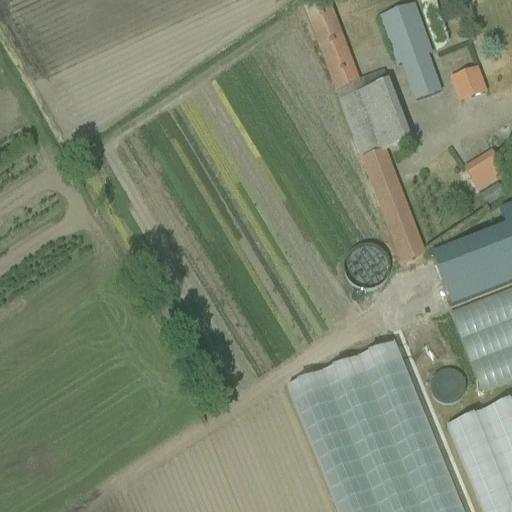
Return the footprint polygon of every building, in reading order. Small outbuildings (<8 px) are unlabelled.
[(381,74),(357,83),(327,2),(303,11),(363,167),(401,267),(425,258),(386,158),(384,153),(410,143),(388,84),(385,85),(381,74)] [(414,7),(378,21),(396,70),(399,68),(414,105),(440,94),(426,57),(432,55),(414,7)] [(457,104),(486,94),(478,69),(449,80),(457,104)] [(463,172),(478,195),(506,176),(490,153),(463,172)] [(504,232),(431,261),(450,310),(511,285),(511,209),(498,215),(504,232)] [(511,293),(459,310),(484,393),(511,384),(511,293)] [(460,511),(393,346),(286,390),(335,511),(460,511)] [(511,511),(511,402),(445,429),(479,511),(511,511)]
